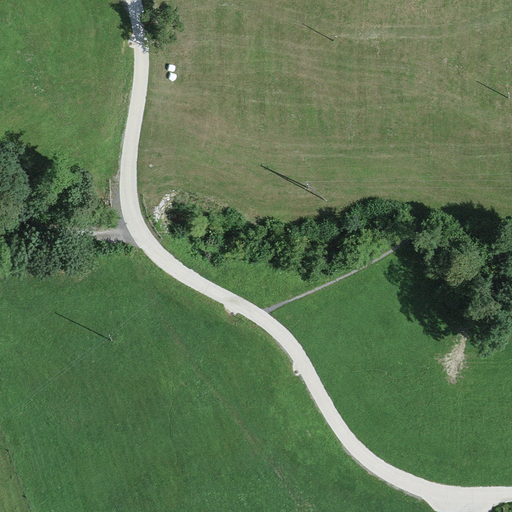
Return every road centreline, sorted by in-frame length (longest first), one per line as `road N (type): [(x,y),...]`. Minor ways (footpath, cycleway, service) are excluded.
road 1 (unclassified): [(511,494),(431,488),(371,462),(285,336),(151,246),(128,193),(143,58),(135,0)]
road 2 (track): [(0,231),(132,213)]
